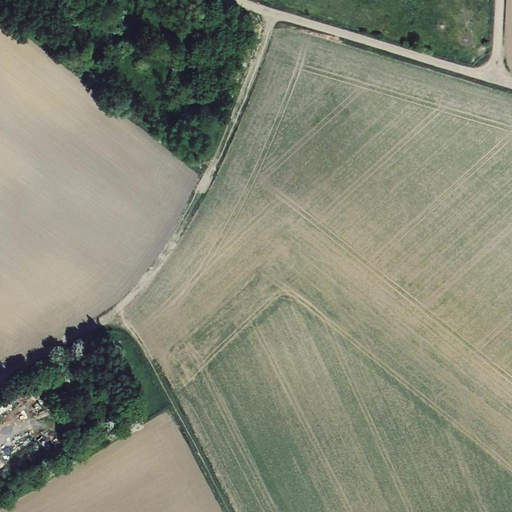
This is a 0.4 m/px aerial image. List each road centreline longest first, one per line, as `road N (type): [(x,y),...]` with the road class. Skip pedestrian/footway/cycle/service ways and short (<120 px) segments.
road 1 (track): [(116,309),(194,210),(278,16)]
road 2 (track): [(511,86),(224,0)]
road 3 (track): [(116,309),(228,511)]
